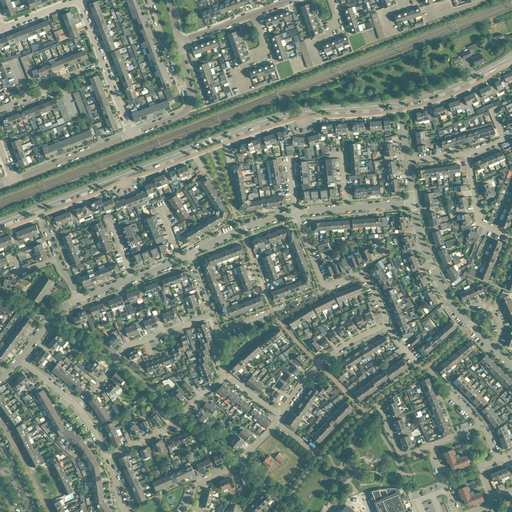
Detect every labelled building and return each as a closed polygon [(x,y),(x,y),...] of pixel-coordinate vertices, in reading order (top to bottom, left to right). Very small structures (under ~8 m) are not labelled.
[(37,6),(34,0),(29,0),(28,1),(31,8),(37,6)] [(239,7),(236,0),(234,0),(230,2),(233,9),(239,7)] [(391,6),(389,0),(387,0),(382,2),(384,8),(391,6)] [(90,4),(92,10),(100,7),(97,1),(90,4)] [(6,11),(13,8),(11,2),(3,5),(6,11)] [(233,9),(230,2),(225,4),(228,12),(233,9)] [(140,10),(137,4),(129,7),(131,13),(140,10)] [(228,12),(225,4),(219,6),(222,14),(228,12)] [(301,7),(303,13),(310,10),(308,4),(301,7)] [(222,14),(219,6),(213,8),(216,16),(222,14)] [(102,13),(100,7),(92,10),(94,16),(102,13)] [(18,13),(17,10),(14,12),(13,8),(6,11),(8,17),(18,13)] [(216,16),(213,8),(207,10),(210,18),(216,16)] [(344,10),(346,16),(354,14),(352,8),(344,10)] [(419,8),(413,10),(415,17),(421,16),(419,8)] [(142,16),(140,10),(131,13),(134,19),(137,18),(142,16)] [(210,18),(207,10),(202,12),(204,20),(210,18)] [(313,16),(310,10),(303,13),(305,19),(313,16)] [(415,17),(413,10),(407,12),(409,19),(415,17)] [(289,11),(283,13),(286,21),(292,19),(289,11)] [(62,15),(65,21),(73,18),(70,12),(62,15)] [(409,19),(407,12),(401,14),(403,21),(409,19)] [(104,19),(102,13),(94,16),(96,22),(104,19)] [(286,21),(283,13),(277,15),(279,23),(286,21)] [(145,14),(142,16),(137,18),(139,24),(147,20),(145,14)] [(356,20),(354,14),(346,16),(348,22),(356,20)] [(403,21),(401,14),(395,16),(397,23),(403,21)] [(279,23),(277,15),(271,17),(274,25),(279,23)] [(315,22),(313,16),(305,19),(307,25),(315,22)] [(274,25),(271,17),(265,19),(267,27),(274,25)] [(75,24),(73,18),(65,21),(67,27),(75,24)] [(107,25),(104,19),(96,22),(99,28),(107,25)] [(150,26),(147,20),(139,24),(141,29),(150,26)] [(358,26),(356,20),(348,22),(350,28),(358,26)] [(48,21),(42,23),(45,31),(51,29),(48,21)] [(317,28),(315,22),(307,25),(309,31),(317,28)] [(45,31),(42,23),(36,25),(39,33),(45,31)] [(77,30),(75,24),(67,27),(69,33),(77,30)] [(39,33),(36,25),(30,28),(33,35),(37,34),(38,38),(41,37),(39,33)] [(109,31),(107,25),(99,28),(101,34),(109,31)] [(152,32),(150,26),(141,29),(144,35),(152,32)] [(360,32),(358,26),(350,28),(352,34),(360,32)] [(33,35),(30,28),(24,30),(27,38),(33,35)] [(319,34),(317,28),(309,31),(311,37),(319,34)] [(27,38),(24,30),(18,32),(21,40),(27,38)] [(79,36),(77,30),(69,33),(72,39),(79,36)] [(111,37),(109,31),(101,34),(103,40),(111,37)] [(21,40),(18,32),(13,35),(16,42),(21,40)] [(154,38),(152,32),(144,35),(146,41),(151,39),(154,38)] [(228,34),(230,41),(235,39),(238,38),(235,32),(228,34)] [(16,42),(13,35),(7,37),(10,45),(11,47),(17,45),(16,42)] [(271,37),(273,44),(281,41),(279,35),(271,37)] [(346,36),(340,39),(343,46),(349,44),(346,36)] [(10,45),(7,37),(1,39),(4,47),(10,45)] [(113,43),(111,37),(103,40),(106,46),(113,43)] [(240,44),(238,38),(235,39),(230,41),(232,47),(237,45),(240,44)] [(153,45),(151,39),(146,41),(143,42),(145,48),(153,45)] [(218,46),(216,39),(209,41),(212,49),(218,46)] [(343,46),(340,39),(335,41),(337,48),(343,46)] [(212,49),(209,41),(204,43),(206,51),(212,49)] [(283,47),(281,41),(273,44),(275,50),(283,47)] [(337,48),(335,41),(329,43),(332,51),(337,48)] [(116,42),(113,43),(106,46),(108,52),(116,49),(116,48),(118,47),(116,42)] [(206,51),(204,43),(198,45),(200,53),(206,51)] [(332,51),(329,43),(323,45),(325,53),(332,51)] [(242,50),(240,44),(237,45),(232,47),(234,53),(239,51),(242,50)] [(155,51),(153,45),(145,48),(147,54),(155,51)] [(200,53),(198,45),(192,47),(194,55),(200,53)] [(285,53),(283,47),(275,50),(277,56),(285,53)] [(78,49),(79,53),(82,61),(88,58),(85,51),(82,52),(80,48),(78,49)] [(111,53),(113,58),(121,56),(118,50),(111,53)] [(244,56),(242,50),(239,51),(234,53),(236,59),(241,57),(244,56)] [(471,56),(469,50),(462,54),(464,59),(471,56)] [(158,57),(155,51),(147,54),(150,60),(158,57)] [(82,61),(79,53),(73,55),(76,63),(82,61)] [(287,59),(285,53),(277,56),(279,62),(287,59)] [(76,63),(73,55),(67,58),(70,65),(76,63)] [(485,62),(481,55),(476,57),(476,56),(471,58),(475,66),(485,62)] [(123,61),(121,56),(113,58),(116,64),(123,61)] [(246,62),(244,56),(241,57),(236,59),(239,64),(246,62)] [(65,67),(62,60),(58,61),(57,57),(55,58),(56,62),(59,70),(65,67)] [(160,63),(158,57),(150,60),(152,66),(155,65),(160,63)] [(70,65),(67,58),(62,60),(65,67),(70,65)] [(125,67),(123,61),(116,64),(118,70),(125,67)] [(53,72),(50,64),(49,62),(43,64),(44,67),(47,74),(53,72)] [(59,70),(56,62),(50,64),(53,72),(59,70)] [(163,62),(160,63),(155,65),(157,71),(165,68),(163,62)] [(273,63),(267,65),(270,73),(276,71),(273,63)] [(47,74),(44,67),(43,64),(37,66),(38,69),(41,76),(47,74)] [(198,66),(200,72),(208,70),(206,64),(198,66)] [(270,73),(267,65),(261,68),(264,75),(270,73)] [(128,73),(125,67),(118,70),(120,76),(128,73)] [(168,73),(165,68),(157,71),(159,77),(168,73)] [(264,75),(261,68),(255,70),(258,77),(264,75)] [(41,76),(38,69),(32,71),(33,73),(34,76),(35,78),(35,79),(41,76)] [(210,69),(208,70),(200,72),(202,78),(210,76),(212,75),(210,69)] [(258,77),(255,70),(249,72),(252,79),(258,77)] [(506,82),(507,82),(507,83),(509,83),(508,81),(511,79),(511,71),(503,76),(506,82)] [(130,79),(128,73),(120,76),(122,82),(130,79)] [(170,79),(168,73),(159,77),(162,82),(170,79)] [(90,78),(92,85),(100,82),(98,76),(90,78)] [(212,82),(210,76),(202,78),(205,84),(212,82)] [(132,85),(130,79),(122,82),(125,88),(132,85)] [(172,85),(170,79),(162,82),(164,88),(172,85)] [(495,84),(492,85),(496,94),(498,93),(499,94),(504,91),(504,90),(503,88),(499,79),(497,80),(497,81),(494,83),(495,84)] [(102,87),(100,82),(92,85),(94,90),(102,87)] [(214,88),(212,82),(205,84),(207,90),(214,88)] [(134,91),(132,85),(125,88),(127,94),(134,91)] [(496,94),(492,85),(490,86),(489,85),(486,87),(486,85),(483,87),(489,98),(494,95),(496,94)] [(104,93),(102,87),(94,90),(97,96),(104,93)] [(207,90),(209,96),(216,93),(219,93),(217,87),(214,88),(207,90)] [(489,98),(483,87),(478,89),(479,91),(477,93),(481,102),(489,98)] [(137,97),(134,91),(127,94),(129,100),(137,97)] [(107,99),(104,93),(97,96),(99,102),(107,99)] [(218,100),(216,93),(209,96),(211,102),(218,100)] [(481,102),(477,93),(474,94),(474,93),(471,94),(470,93),(468,94),(473,104),(477,101),(478,103),(481,102)] [(473,104),(468,94),(466,95),(466,96),(464,98),(465,101),(462,102),(466,109),(469,108),(468,106),(473,104)] [(58,106),(57,103),(56,100),(56,99),(50,101),(53,109),(54,113),(57,112),(60,111),(59,109),(58,106)] [(109,105),(107,99),(99,102),(101,108),(109,105)] [(171,108),(168,101),(168,100),(161,103),(164,111),(170,108),(170,109),(171,108)] [(466,109),(462,102),(460,103),(459,100),(456,101),(455,100),(453,101),(457,111),(462,109),(462,111),(466,109)] [(53,109),(50,101),(44,104),(47,111),(53,109)] [(457,111),(453,101),(450,102),(451,103),(448,104),(449,107),(447,108),(449,115),(452,114),(452,112),(457,111)] [(164,111),(161,103),(155,105),(159,113),(164,111)] [(47,111),(44,104),(38,106),(41,114),(47,111)] [(111,111),(109,105),(101,108),(103,114),(111,111)] [(159,113),(155,105),(149,107),(153,115),(159,113)] [(32,108),(35,116),(36,119),(42,116),(41,114),(38,106),(32,108)] [(441,116),(437,106),(435,107),(435,108),(432,109),(433,113),(431,113),(433,121),(436,120),(436,118),(441,116)] [(449,115),(447,108),(444,109),(443,106),(440,107),(440,106),(437,106),(441,116),(441,119),(446,117),(449,115)] [(153,115),(149,107),(144,109),(147,117),(153,115)] [(35,116),(32,108),(26,111),(29,118),(33,117),(34,121),(36,120),(36,119),(35,116)] [(147,117),(144,109),(138,112),(141,120),(147,117)] [(433,121),(431,113),(428,114),(427,111),(424,111),(424,110),(421,111),(424,121),(429,120),(429,121),(433,121)] [(29,118),(26,111),(20,113),(23,121),(29,118)] [(113,117),(111,111),(103,114),(106,120),(113,117)] [(424,121),(421,111),(419,111),(419,113),(416,113),(417,117),(414,117),(415,125),(419,124),(419,122),(424,121)] [(141,120),(138,112),(132,114),(135,122),(136,122),(135,122),(141,120)] [(23,121),(20,113),(14,115),(17,123),(23,121)] [(17,123),(14,115),(8,118),(12,125),(17,123)] [(116,123),(113,117),(106,120),(108,126),(116,123)] [(12,125),(8,118),(2,120),(6,128),(12,125)] [(384,125),(381,125),(381,121),(375,122),(376,131),(381,130),(382,133),(385,132),(384,125)] [(364,122),(358,123),(358,132),(364,131),(364,134),(367,134),(367,126),(364,126),(364,122)] [(376,131),(375,122),(370,122),(370,126),(367,126),(367,134),(371,133),(371,131),(376,131)] [(487,124),(490,135),(495,134),(492,122),(487,124)] [(118,129),(116,123),(108,126),(105,127),(106,130),(109,128),(110,132),(118,129)] [(358,132),(358,123),(352,123),(353,127),(349,127),(350,139),(350,137),(354,137),(353,132),(358,132)] [(341,133),(341,124),(335,124),(335,128),(332,128),(332,133),(333,136),(339,136),(339,133),(341,133)] [(346,124),(341,124),(341,133),(347,133),(347,135),(347,137),(349,137),(349,139),(350,139),(349,127),(347,128),(346,124)] [(487,124),(481,126),(485,137),(490,135),(487,124)] [(327,134),(326,125),(321,125),(321,129),(318,129),(318,134),(319,137),(322,136),(322,134),(327,134)] [(481,126),(476,127),(480,138),(485,137),(481,126)] [(476,127),(471,129),(474,140),(480,138),(476,127)] [(90,130),(84,132),(87,141),(93,138),(92,135),(95,134),(93,128),(90,129),(90,130)] [(414,136),(415,138),(425,137),(424,131),(426,131),(426,128),(418,129),(419,132),(415,132),(416,135),(414,136)] [(293,137),(291,131),(288,132),(287,129),(285,130),(285,129),(282,130),(282,131),(285,140),(286,142),(291,140),(291,141),(293,140),(293,137)] [(471,129),(466,130),(469,141),(474,140),(471,129)] [(461,132),(461,133),(464,143),(469,141),(466,130),(461,132)] [(282,131),(277,133),(278,137),(280,141),(285,140),(282,131)] [(87,141),(84,132),(78,135),(81,143),(87,141)] [(461,133),(459,134),(458,132),(455,132),(455,133),(459,144),(464,143),(461,133)] [(455,133),(450,135),(453,146),(459,144),(455,133)] [(278,137),(275,138),(274,134),(268,136),(271,144),(274,143),(275,146),(281,144),(280,141),(278,137)] [(321,143),(319,137),(318,134),(313,136),(316,144),(319,144),(320,147),(322,147),(321,143)] [(81,143),(78,135),(72,137),(76,145),(81,143)] [(450,135),(445,136),(446,140),(448,147),(453,146),(450,135)] [(271,144),(268,136),(263,137),(264,141),(261,142),(264,149),(265,151),(267,151),(266,148),(267,148),(272,147),(271,144)] [(316,144),(313,136),(308,137),(310,146),(316,144)] [(76,145),(72,137),(67,139),(70,147),(76,145)] [(426,142),(425,137),(415,138),(415,141),(416,140),(417,143),(420,143),(421,146),(426,145),(428,145),(428,142),(426,142)] [(70,147),(67,139),(61,141),(64,150),(70,147)] [(264,149),(261,142),(259,143),(257,139),(252,141),(255,150),(258,149),(259,151),(261,150),(264,149)] [(22,146),(19,140),(11,143),(14,149),(22,146)] [(388,140),(385,141),(382,141),(383,147),(384,147),(384,150),(393,149),(392,143),(389,144),(388,140)] [(64,150),(61,141),(55,144),(58,152),(64,150)] [(255,150),(252,141),(247,143),(248,147),(245,148),(247,152),(246,152),(247,155),(250,154),(250,151),(255,150)] [(58,152),(55,144),(49,146),(52,154),(58,152)] [(247,152),(245,148),(244,144),(238,146),(241,154),(242,154),(243,156),(245,156),(244,153),(246,153),(246,152),(247,152)] [(24,151),(22,146),(14,149),(16,154),(24,151)] [(52,154),(49,146),(43,148),(42,147),(40,148),(42,155),(45,154),(46,156),(52,154)] [(394,152),(393,149),(384,150),(385,154),(384,154),(385,159),(391,158),(390,156),(395,155),(395,152),(394,152)] [(26,157),(24,151),(16,154),(18,160),(26,157)] [(498,152),(496,153),(499,161),(505,158),(502,151),(498,152)] [(499,161),(496,153),(494,154),(490,156),(494,163),(499,161)] [(494,163),(490,156),(487,157),(484,158),(488,165),(494,163)] [(28,163),(26,157),(18,160),(21,166),(22,167),(25,166),(25,165),(28,163)] [(391,161),(391,158),(385,159),(383,160),(383,165),(386,165),(387,168),(396,167),(395,161),(391,161)] [(488,165),(484,158),(483,159),(480,161),(483,168),(488,165)] [(483,168),(480,161),(479,160),(477,161),(477,162),(474,163),(478,172),(484,170),(483,168)] [(187,166),(182,168),(185,176),(190,174),(194,172),(191,168),(188,169),(187,166)] [(396,170),(396,167),(387,168),(387,172),(386,172),(387,177),(394,176),(393,174),(398,173),(397,170),(396,170)] [(185,176),(182,168),(177,170),(178,172),(175,173),(177,179),(178,180),(181,179),(180,178),(185,176)] [(175,173),(174,171),(169,173),(170,175),(167,176),(170,183),(173,182),(175,183),(177,182),(178,180),(177,179),(175,173)] [(170,183),(167,176),(165,177),(164,175),(159,177),(162,185),(167,183),(167,184),(170,183)] [(394,179),(394,176),(387,177),(388,182),(389,182),(389,186),(398,185),(398,179),(394,179)] [(162,185),(159,177),(153,179),(155,182),(157,187),(162,185)] [(202,186),(210,181),(209,179),(207,180),(205,177),(199,181),(202,186)] [(482,192),(492,188),(493,187),(495,186),(493,181),(491,182),(489,178),(484,180),(485,181),(479,183),(481,186),(480,186),(482,189),(481,189),(482,192)] [(211,183),(210,181),(202,186),(205,191),(212,187),(210,184),(211,183)] [(155,182),(150,184),(153,193),(158,190),(157,187),(155,182)] [(153,193),(150,184),(145,186),(146,189),(148,195),(148,194),(153,193)] [(456,192),(456,195),(462,194),(462,191),(465,191),(464,188),(465,188),(465,185),(456,186),(457,192),(456,192)] [(328,198),(327,194),(327,186),(324,187),(324,190),(321,190),(320,187),(319,187),(319,197),(321,197),(321,200),(321,197),(323,197),(324,200),(324,199),(328,198)] [(336,188),(336,186),(327,187),(327,186),(327,194),(329,193),(329,196),(332,196),(332,198),(336,198),(336,193),(337,193),(337,188),(336,188)] [(208,196),(216,191),(215,189),(214,190),(212,187),(205,191),(208,196)] [(319,197),(319,187),(317,187),(317,190),(314,191),(314,188),(311,188),(311,195),(312,200),(316,199),(316,200),(316,198),(318,197),(318,200),(318,197),(319,197)] [(311,188),(302,189),(302,191),(301,192),(301,196),(303,196),(303,200),(308,200),(308,198),(310,198),(310,195),(311,195),(311,188)] [(494,192),(492,188),(482,192),(483,194),(485,197),(485,196),(486,199),(496,195),(494,192)] [(148,195),(146,189),(141,191),(141,192),(144,200),(145,201),(145,202),(151,200),(148,194),(148,195)] [(218,193),(216,191),(208,196),(211,201),(218,197),(216,194),(218,193)] [(141,192),(136,194),(137,195),(140,203),(140,204),(141,206),(146,204),(145,201),(144,200),(141,192)] [(424,194),(425,201),(433,200),(432,193),(424,194)] [(246,199),(246,194),(238,196),(240,207),(240,208),(240,207),(245,211),(250,210),(249,203),(248,203),(248,202),(245,201),(245,199),(246,199)] [(463,197),(462,194),(456,195),(457,198),(458,198),(458,201),(455,201),(455,204),(458,203),(468,202),(467,199),(466,199),(466,197),(463,197)] [(137,195),(132,197),(133,202),(131,202),(133,207),(140,204),(140,203),(137,195)] [(172,205),(181,199),(180,197),(178,198),(177,195),(169,200),(172,205)] [(221,202),(219,199),(221,198),(219,196),(218,197),(211,201),(214,206),(221,202)] [(132,197),(125,200),(124,200),(128,209),(129,211),(134,209),(133,207),(131,202),(133,202),(132,197)] [(104,208),(102,203),(101,199),(96,202),(99,210),(100,212),(105,210),(104,208)] [(115,207),(113,202),(114,202),(112,199),(107,201),(110,209),(115,207)] [(128,209),(124,200),(125,200),(124,199),(119,201),(122,208),(122,211),(128,209)] [(175,210),(183,205),(181,202),(183,201),(181,199),(172,205),(174,207),(173,208),(175,210)] [(434,206),(434,203),(437,202),(437,199),(433,200),(425,201),(426,207),(429,207),(430,210),(439,208),(438,205),(434,206)] [(119,201),(119,200),(114,202),(113,202),(115,207),(117,212),(118,214),(123,212),(122,211),(122,208),(119,201)] [(107,201),(102,203),(104,208),(105,210),(105,211),(110,209),(107,201)] [(99,210),(96,202),(91,204),(92,206),(89,207),(92,214),(95,213),(94,212),(99,210)] [(227,212),(221,202),(214,206),(217,210),(218,210),(218,211),(218,215),(221,221),(226,218),(227,212),(227,213),(227,212)] [(468,202),(458,203),(459,209),(456,209),(456,212),(459,212),(465,211),(464,208),(467,208),(467,205),(468,205),(468,202)] [(178,215),(188,210),(186,207),(185,208),(183,205),(175,210),(177,213),(178,215)] [(92,214),(89,207),(86,208),(85,206),(80,208),(84,218),(89,216),(89,215),(92,214)] [(84,218),(80,208),(75,210),(76,212),(74,213),(76,220),(79,219),(79,220),(84,218)] [(440,214),(436,215),(435,212),(439,211),(439,208),(430,210),(430,213),(427,214),(429,220),(441,218),(440,214)] [(189,212),(188,210),(178,215),(182,221),(189,216),(187,213),(189,212)] [(465,214),(465,211),(459,212),(459,215),(460,215),(461,220),(470,219),(470,216),(469,216),(468,213),(465,214)] [(76,220),(74,213),(71,214),(70,212),(65,214),(68,222),(73,220),(73,221),(76,220)] [(68,222),(65,214),(59,216),(63,224),(68,222)] [(146,225),(157,221),(157,220),(155,221),(154,219),(156,218),(155,215),(146,219),(147,222),(145,222),(145,223),(143,224),(144,226),(146,225)] [(221,221),(218,215),(216,216),(215,215),(211,217),(216,225),(221,221)] [(510,224),(511,219),(511,217),(505,215),(503,221),(510,224)] [(63,224),(59,216),(54,218),(58,226),(63,224)] [(216,225),(211,217),(211,218),(206,221),(212,229),(214,228),(213,226),(216,225)] [(397,222),(395,222),(392,223),(392,225),(407,222),(406,219),(404,220),(403,217),(396,218),(397,222)] [(438,225),(437,222),(441,221),(441,218),(429,220),(430,227),(438,225)] [(471,221),(470,219),(461,220),(462,226),(461,226),(461,229),(467,228),(470,228),(470,224),(470,222),(471,221)] [(158,223),(157,221),(146,225),(148,230),(159,226),(159,225),(157,226),(156,223),(158,223)] [(212,229),(206,221),(201,224),(205,231),(209,229),(210,230),(212,229)] [(508,229),(510,224),(503,221),(500,226),(508,229)] [(93,225),(95,231),(104,228),(103,225),(102,226),(100,222),(93,225)] [(407,225),(407,222),(392,225),(393,228),(396,227),(396,226),(397,226),(398,230),(399,233),(405,232),(405,229),(406,229),(405,225),(407,225)] [(205,231),(201,224),(196,227),(201,236),(204,234),(203,233),(205,231)] [(36,225),(31,227),(34,235),(39,233),(36,225)] [(123,234),(134,229),(133,227),(131,228),(130,225),(121,228),(122,231),(124,230),(125,233),(123,233),(123,234)] [(160,228),(159,226),(148,230),(150,229),(151,232),(149,233),(150,235),(159,231),(158,229),(160,228)] [(34,235),(31,227),(26,229),(29,237),(34,235)] [(201,236),(196,227),(191,230),(195,237),(199,235),(199,237),(201,236)] [(105,230),(104,228),(95,231),(97,237),(105,234),(103,230),(105,230)] [(476,233),(473,231),(473,232),(470,230),(470,232),(468,231),(467,228),(461,229),(462,232),(460,232),(460,234),(466,237),(471,240),(476,233)] [(29,237),(26,229),(21,231),(24,239),(29,237)] [(134,229),(123,234),(124,236),(125,235),(126,238),(125,238),(125,239),(136,234),(135,232),(133,233),(132,230),(134,229)] [(280,231),(279,230),(283,239),(285,238),(287,243),(289,242),(290,247),(297,245),(300,244),(300,243),(299,244),(297,239),(296,239),(293,231),(287,233),(291,241),(289,242),(285,229),(281,230),(280,231)] [(195,237),(191,230),(186,234),(191,242),(193,240),(192,239),(195,237)] [(279,230),(277,231),(277,232),(274,233),(277,240),(282,238),(282,239),(283,239),(279,230)] [(432,233),(434,239),(442,237),(440,230),(432,233)] [(24,239),(21,231),(16,233),(17,235),(14,236),(16,243),(17,243),(19,242),(20,244),(25,242),(24,239)] [(160,234),(159,231),(150,235),(152,240),(163,236),(162,233),(160,234)] [(274,233),(270,234),(270,233),(268,234),(271,243),(277,240),(274,233)] [(409,239),(408,236),(407,236),(406,233),(400,235),(395,237),(398,245),(411,241),(411,238),(409,239)] [(478,234),(476,233),(471,240),(475,243),(475,244),(474,245),(472,252),(475,253),(477,247),(478,246),(481,240),(478,239),(480,236),(477,235),(478,234)] [(62,241),(63,244),(72,240),(69,234),(62,237),(63,241),(62,241)] [(106,237),(105,234),(97,237),(100,242),(109,239),(108,237),(106,237)] [(128,243),(138,239),(137,237),(135,238),(134,235),(136,234),(125,239),(126,241),(127,240),(128,243)] [(191,242),(186,234),(181,237),(185,244),(188,242),(189,243),(191,242)] [(268,234),(265,235),(266,236),(262,237),(265,245),(271,243),(268,234)] [(16,243),(14,236),(11,237),(10,235),(5,237),(8,245),(9,248),(14,246),(18,245),(17,243),(16,243)] [(165,241),(164,238),(162,239),(161,236),(163,236),(152,240),(153,242),(154,242),(155,244),(164,241),(165,241)] [(8,245),(5,237),(0,238),(0,239),(3,247),(8,245)] [(262,237),(259,238),(256,239),(260,247),(265,245),(262,237)] [(444,243),(442,237),(434,239),(436,246),(444,243)] [(109,241),(109,239),(100,242),(102,248),(109,245),(108,242),(109,241)] [(129,249),(140,244),(138,239),(128,243),(129,246),(128,246),(129,249)] [(256,239),(254,239),(254,240),(251,242),(253,246),(252,246),(253,249),(260,247),(256,239)] [(495,239),(493,245),(501,248),(503,242),(495,239)] [(74,246),(72,240),(63,244),(64,246),(65,245),(67,249),(74,246)] [(166,243),(165,243),(164,241),(155,244),(152,246),(153,248),(150,249),(149,247),(148,247),(151,256),(153,255),(153,256),(155,255),(156,257),(160,255),(158,251),(159,250),(160,253),(163,252),(163,254),(167,252),(166,248),(167,247),(166,243)] [(411,248),(410,245),(412,244),(411,241),(398,245),(399,247),(401,247),(403,253),(411,251),(410,248),(411,248)] [(33,247),(35,252),(44,249),(42,243),(33,247)] [(132,253),(140,250),(139,247),(141,247),(140,244),(129,249),(130,248),(131,251),(130,251),(131,254),(132,254),(132,253)] [(300,247),(299,244),(300,244),(297,245),(290,247),(291,247),(293,253),(302,249),(301,247),(300,247)] [(110,248),(109,245),(102,248),(104,254),(113,250),(112,248),(110,248)] [(238,246),(236,246),(239,255),(246,252),(244,249),(243,249),(242,245),(238,246)] [(498,254),(501,248),(493,245),(491,251),(498,254)] [(76,251),(74,246),(67,249),(68,252),(66,253),(67,255),(76,251)] [(236,246),(235,247),(233,247),(234,248),(230,249),(233,257),(239,255),(236,246)] [(370,253),(372,252),(370,246),(367,247),(368,249),(362,251),(365,257),(364,257),(365,260),(371,257),(370,253)] [(151,256),(148,247),(146,248),(147,250),(144,251),(143,249),(140,250),(132,253),(132,254),(133,256),(132,256),(133,260),(135,260),(137,264),(141,262),(140,261),(142,260),(141,257),(143,257),(144,261),(148,260),(148,258),(150,257),(150,256),(151,256)] [(365,257),(362,251),(361,248),(357,250),(357,253),(353,254),(354,257),(357,265),(363,263),(362,259),(364,257),(365,257)] [(438,252),(441,258),(448,254),(446,248),(438,252)] [(46,254),(44,249),(35,252),(37,257),(46,254)] [(230,249),(227,251),(227,250),(224,251),(224,252),(227,259),(233,257),(230,249)] [(302,252),(303,252),(302,249),(293,253),(296,258),(303,255),(302,252)] [(78,257),(76,251),(67,255),(68,257),(70,257),(71,260),(78,257)] [(224,252),(224,251),(222,252),(219,254),(222,261),(227,259),(224,252)] [(496,259),(498,254),(491,251),(488,256),(496,259)] [(412,253),(402,256),(404,259),(407,258),(408,261),(407,262),(407,264),(418,260),(417,257),(415,258),(414,255),(413,255),(412,253)] [(452,259),(454,259),(451,253),(448,254),(441,258),(444,264),(451,261),(453,260),(452,259)] [(46,254),(37,257),(35,258),(37,263),(48,259),(46,254)] [(219,254),(216,255),(215,254),(213,255),(213,256),(216,264),(216,263),(222,261),(219,254)] [(264,261),(263,262),(264,264),(265,263),(272,261),(270,255),(262,258),(264,261)] [(305,259),(303,255),(296,258),(298,264),(306,261),(305,258),(305,259)] [(206,279),(207,279),(216,275),(214,271),(216,270),(214,265),(216,264),(213,256),(211,257),(208,258),(213,271),(212,271),(209,263),(203,265),(206,273),(205,273),(207,279),(206,279)] [(494,265),(496,259),(488,256),(486,262),(494,265)] [(80,263),(78,257),(71,260),(72,263),(71,264),(72,266),(80,263)] [(357,265),(354,257),(348,259),(347,257),(344,258),(347,264),(350,263),(351,268),(357,265)] [(344,265),(347,264),(344,258),(341,259),(342,262),(337,264),(340,272),(346,270),(344,265)] [(419,263),(418,260),(407,264),(408,266),(410,270),(412,270),(413,272),(419,269),(418,267),(418,266),(417,263),(419,263)] [(272,261),(265,263),(264,264),(265,266),(267,269),(274,266),(272,261)] [(306,263),(307,263),(306,261),(298,264),(300,269),(299,270),(308,266),(306,263)] [(340,272),(337,264),(336,262),(330,264),(331,266),(334,274),(340,272)] [(492,270),(494,265),(486,262),(484,267),(492,270)] [(334,274),(331,266),(330,264),(330,263),(324,265),(329,276),(334,274)] [(382,269),(378,263),(374,266),(375,267),(370,270),(372,273),(373,275),(380,270),(382,269)] [(116,264),(111,266),(114,275),(116,274),(116,273),(119,271),(116,264)] [(238,273),(245,271),(246,270),(245,268),(243,265),(236,268),(238,273)] [(446,270),(450,275),(457,272),(453,265),(446,270)] [(114,275),(111,266),(105,268),(108,276),(111,274),(112,276),(114,275)] [(274,266),(267,269),(268,273),(267,273),(268,275),(269,275),(276,272),(274,266)] [(308,266),(299,270),(301,275),(299,275),(301,280),(299,281),(299,282),(302,290),(302,289),(304,288),(304,289),(307,287),(302,275),(303,274),(306,282),(312,280),(308,272),(310,272),(308,267),(308,266)] [(490,276),(492,270),(484,267),(482,273),(490,276)] [(108,276),(105,268),(99,270),(103,279),(105,278),(105,277),(108,276)] [(377,280),(383,275),(386,273),(382,269),(380,270),(373,275),(374,277),(375,277),(377,280)] [(103,279),(99,270),(94,273),(97,280),(100,279),(101,280),(103,279)] [(246,273),(247,273),(246,270),(245,271),(238,273),(240,279),(248,276),(246,273)] [(180,271),(178,272),(182,281),(187,279),(185,272),(181,273),(180,271)] [(426,278),(425,275),(423,276),(422,273),(421,274),(419,271),(414,274),(415,277),(413,278),(414,281),(413,282),(414,284),(416,283),(426,278)] [(182,281),(178,272),(176,273),(177,275),(173,276),(176,283),(182,281)] [(276,272),(269,275),(268,275),(269,277),(270,277),(271,281),(279,278),(276,272)] [(465,278),(464,275),(460,277),(457,272),(450,275),(453,281),(456,279),(458,283),(461,281),(464,279),(465,278)] [(97,280),(94,273),(88,275),(92,284),(94,283),(93,281),(97,280)] [(386,273),(383,275),(377,280),(379,283),(380,285),(389,278),(386,273)] [(487,282),(490,276),(482,273),(480,279),(487,282)] [(39,303),(48,291),(49,292),(55,283),(44,275),(35,288),(36,289),(30,297),(39,303)] [(92,284),(88,275),(83,277),(86,286),(88,285),(88,283),(91,282),(92,284)] [(216,275),(207,279),(209,282),(208,282),(209,285),(217,281),(215,276),(216,276),(216,275)] [(176,283),(173,276),(170,277),(169,276),(167,277),(171,285),(176,283)] [(249,280),(248,276),(240,279),(242,285),(251,282),(250,280),(249,280)] [(8,280),(5,279),(3,287),(10,288),(10,289),(11,285),(15,286),(16,279),(9,277),(8,280)] [(86,286),(83,277),(77,279),(80,286),(83,285),(84,287),(86,286)] [(171,285),(167,277),(165,277),(165,279),(162,280),(165,288),(171,285)] [(389,282),(391,281),(389,278),(380,285),(381,287),(382,287),(384,290),(390,285),(389,282)] [(428,281),(426,278),(416,283),(414,284),(415,287),(417,286),(417,285),(418,284),(420,288),(421,287),(422,290),(427,287),(426,285),(427,284),(426,282),(428,281)] [(56,286),(62,291),(66,285),(60,281),(56,286)] [(217,281),(209,285),(210,287),(212,290),(219,287),(217,281)] [(157,282),(151,285),(155,295),(155,294),(157,293),(157,291),(160,290),(157,282)] [(251,284),(251,282),(242,285),(245,290),(252,288),(251,284)] [(293,284),(292,282),(287,284),(287,286),(291,294),(293,294),(293,293),(296,291),(293,284)] [(299,282),(293,284),(296,291),(299,290),(300,291),(302,290),(299,282)] [(480,284),(476,286),(476,285),(470,287),(470,288),(474,296),(483,292),(485,292),(487,288),(481,286),(480,284)] [(155,295),(151,285),(145,287),(147,295),(151,293),(152,296),(155,295)] [(360,285),(355,287),(358,295),(364,293),(360,285)] [(287,286),(282,288),(285,296),(288,295),(291,294),(287,286)] [(219,287),(212,290),(213,293),(212,294),(213,296),(221,293),(219,287)] [(358,295),(355,287),(350,289),(353,297),(358,295)] [(282,288),(276,290),(279,299),(282,298),(281,297),(285,296),(282,288)] [(470,288),(465,291),(468,298),(474,296),(470,288)] [(139,289),(133,292),(135,299),(136,299),(142,297),(139,289)] [(353,297),(350,289),(345,291),(348,299),(353,297)] [(387,298),(395,295),(397,294),(399,293),(398,291),(397,290),(395,289),(393,289),(392,289),(385,292),(387,295),(386,296),(387,298)] [(424,295),(426,297),(422,300),(424,303),(426,302),(436,295),(434,293),(432,294),(431,291),(430,292),(428,289),(423,292),(424,295)] [(276,290),(269,293),(271,296),(272,296),(273,300),(277,299),(277,300),(279,299),(276,290)] [(348,299),(345,291),(340,293),(343,301),(348,299)] [(468,298),(465,291),(459,293),(463,301),(468,298)] [(135,299),(133,292),(126,294),(129,302),(133,300),(134,303),(137,302),(136,299),(135,299)] [(185,298),(187,303),(196,300),(194,294),(189,296),(188,292),(182,294),(183,298),(185,298)] [(221,293),(213,296),(214,298),(215,298),(216,301),(215,301),(215,302),(216,301),(216,302),(224,298),(223,298),(221,293)] [(343,301),(340,293),(335,295),(338,303),(343,301)] [(511,305),(511,302),(510,299),(508,295),(507,296),(500,293),(499,298),(501,298),(505,308),(511,305)] [(397,294),(395,295),(387,298),(388,300),(390,303),(397,300),(399,299),(397,294)] [(437,298),(436,295),(426,302),(429,307),(431,305),(433,308),(438,305),(436,302),(437,302),(435,299),(437,298)] [(121,296),(114,299),(117,306),(118,306),(119,309),(125,307),(124,306),(123,304),(124,304),(121,296)] [(262,296),(255,298),(258,307),(261,306),(260,305),(264,304),(262,299),(263,299),(262,296)] [(333,296),(328,298),(332,306),(337,304),(333,296)] [(236,315),(232,306),(230,307),(228,302),(226,303),(224,298),(216,302),(218,307),(219,306),(222,314),(227,312),(224,304),(225,304),(230,316),(233,315),(235,314),(236,315)] [(255,298),(249,301),(252,308),(256,307),(256,308),(258,307),(255,298)] [(332,306),(328,298),(323,301),(327,309),(332,306)] [(117,306),(114,299),(108,301),(111,309),(117,306)] [(198,305),(196,300),(187,303),(189,309),(187,309),(189,313),(197,310),(195,306),(198,305)] [(398,303),(397,300),(390,303),(391,306),(390,307),(391,309),(399,306),(403,305),(401,301),(398,303)] [(249,301),(244,303),(247,311),(249,310),(249,309),(252,308),(249,301)] [(327,309),(323,301),(318,303),(322,311),(327,309)] [(103,303),(96,306),(100,317),(104,316),(102,312),(105,311),(103,303)] [(244,303),(238,305),(241,312),(244,311),(245,312),(247,311),(244,303)] [(322,311),(318,303),(313,306),(317,314),(322,311)] [(238,305),(233,307),(232,306),(236,315),(238,314),(241,312),(238,305)] [(100,317),(96,306),(90,308),(93,316),(96,314),(98,318),(100,317)] [(401,312),(399,306),(391,309),(392,311),(393,311),(394,314),(401,312)] [(441,306),(434,313),(436,315),(439,312),(443,308),(441,306)] [(175,315),(179,313),(176,307),(172,309),(173,310),(168,312),(171,321),(177,319),(175,315)] [(316,314),(311,307),(306,309),(311,317),(316,314)] [(370,311),(364,313),(366,318),(368,323),(374,320),(372,316),(376,314),(373,307),(369,309),(370,311)] [(311,317),(306,309),(302,312),(306,320),(311,317)] [(78,313),(79,316),(81,320),(82,323),(85,322),(84,319),(87,318),(84,310),(78,313)] [(363,320),(366,318),(364,313),(363,311),(359,313),(360,315),(354,318),(357,323),(359,327),(365,324),(363,320)] [(171,321),(168,312),(162,314),(162,313),(158,314),(160,320),(164,319),(166,324),(171,321)] [(306,320),(302,312),(297,315),(302,323),(306,320)] [(396,320),(397,322),(404,319),(409,317),(408,314),(403,316),(402,313),(395,316),(396,319),(396,320)] [(156,322),(160,320),(158,314),(154,316),(154,317),(149,319),(153,329),(158,326),(156,322)] [(302,323),(297,315),(292,318),(297,326),(302,323)] [(353,324),(357,323),(354,318),(354,315),(349,318),(351,320),(345,323),(347,327),(350,332),(356,328),(353,324)] [(27,316),(24,321),(30,325),(33,321),(27,316)] [(81,320),(79,316),(73,318),(72,316),(69,318),(71,323),(74,322),(76,326),(82,323),(81,320)] [(153,329),(149,319),(144,321),(142,318),(138,319),(139,321),(141,327),(145,326),(147,331),(153,329)] [(297,326),(292,318),(288,321),(292,329),(297,326)] [(407,324),(404,319),(397,322),(397,324),(398,324),(399,327),(407,324)] [(450,322),(446,326),(451,332),(456,328),(453,325),(455,323),(451,319),(449,321),(450,322)] [(344,329),(347,327),(345,323),(344,320),(340,322),(341,325),(336,328),(339,333),(341,337),(347,333),(344,329)] [(26,329),(30,325),(24,321),(20,325),(26,329)] [(138,329),(141,327),(139,321),(135,323),(136,324),(130,326),(134,336),(139,334),(138,329)] [(197,326),(199,332),(208,329),(206,323),(197,326)] [(410,323),(407,324),(399,327),(401,330),(400,331),(401,333),(409,330),(408,328),(411,326),(410,323)] [(24,335),(27,330),(26,329),(20,325),(17,329),(24,335)] [(120,328),(123,335),(126,333),(128,338),(134,336),(130,326),(125,328),(124,327),(120,328)] [(330,338),(327,334),(326,332),(322,326),(318,329),(322,333),(320,335),(322,338),(319,340),(321,343),(325,348),(330,344),(327,340),(330,338)] [(336,335),(339,333),(336,328),(335,326),(331,328),(332,330),(327,334),(330,338),(333,342),(338,338),(336,335)] [(448,334),(451,332),(446,326),(441,330),(447,336),(449,335),(448,334)] [(274,331),(280,338),(284,335),(279,327),(278,327),(279,328),(274,331)] [(21,339),(24,335),(17,329),(14,334),(21,339)] [(210,334),(208,329),(199,332),(201,338),(210,334)] [(411,335),(409,330),(401,333),(402,335),(404,338),(411,335)] [(447,336),(441,330),(437,334),(442,340),(445,338),(447,336)] [(274,331),(270,334),(276,341),(280,338),(274,331)] [(439,342),(442,340),(437,334),(434,331),(430,335),(432,338),(438,344),(440,343),(439,342)] [(108,336),(117,344),(121,340),(112,332),(108,336)] [(17,343),(21,339),(14,334),(10,338),(17,343)] [(57,335),(52,340),(59,345),(63,339),(66,340),(67,337),(62,334),(60,337),(57,335)] [(212,340),(210,334),(201,338),(204,343),(208,342),(212,340)] [(270,334),(266,338),(272,345),(276,341),(270,334)] [(186,335),(184,335),(180,337),(182,342),(184,347),(190,345),(186,335)] [(114,349),(117,344),(108,336),(106,339),(106,341),(107,342),(107,343),(114,349)] [(318,345),(321,343),(319,340),(316,336),(310,341),(312,343),(308,347),(311,351),(313,350),(316,353),(321,349),(318,345)] [(385,336),(380,339),(384,346),(389,343),(385,336)] [(412,346),(418,340),(415,337),(409,342),(412,346)] [(14,348),(17,343),(10,338),(7,342),(5,341),(7,342),(14,348)] [(266,338),(262,341),(267,348),(272,345),(266,338)] [(436,346),(438,344),(432,338),(428,342),(433,348),(436,345),(436,346)] [(384,346),(380,339),(376,342),(380,349),(384,346)] [(55,350),(59,345),(52,340),(48,345),(55,350)] [(262,341),(258,344),(257,344),(263,350),(262,350),(263,351),(267,348),(262,341)] [(468,342),(466,344),(472,351),(473,353),(474,353),(477,357),(479,360),(481,357),(480,356),(474,349),(476,347),(471,341),(469,342),(468,342)] [(14,348),(7,342),(6,344),(4,347),(10,351),(13,347),(14,348)] [(182,342),(181,342),(176,344),(177,347),(180,353),(185,350),(184,347),(182,342)] [(211,347),(208,342),(204,343),(199,345),(201,350),(201,351),(207,348),(207,349),(211,347)] [(380,349),(376,342),(371,345),(375,352),(380,349)] [(430,350),(433,348),(428,342),(423,346),(429,352),(431,351),(430,350)] [(257,344),(258,344),(257,343),(253,347),(259,354),(262,350),(263,350),(257,344)] [(375,352),(371,345),(370,344),(366,347),(370,354),(375,352)] [(472,351),(466,344),(463,346),(464,346),(462,348),(467,354),(472,351)] [(427,354),(429,352),(423,346),(417,351),(421,355),(422,354),(424,356),(427,353),(427,354)] [(7,356),(10,351),(4,347),(0,351),(7,356)] [(177,347),(176,348),(172,349),(173,353),(175,358),(181,356),(180,353),(177,347)] [(253,347),(249,351),(255,357),(259,354),(253,347)] [(370,354),(366,347),(361,350),(366,357),(370,354)] [(210,354),(207,349),(207,348),(201,351),(201,350),(198,352),(200,357),(201,357),(207,355),(210,354)] [(467,354),(462,348),(461,349),(460,348),(457,350),(463,357),(465,359),(469,356),(467,354)] [(43,349),(39,354),(45,359),(50,354),(43,349)] [(140,355),(139,354),(141,353),(140,350),(137,351),(136,349),(128,354),(131,360),(140,355)] [(366,357),(361,350),(356,353),(361,360),(366,357)] [(463,357),(457,350),(455,352),(456,353),(454,355),(459,361),(463,357)] [(249,351),(245,354),(251,361),(255,357),(249,351)] [(173,353),(172,354),(168,355),(171,364),(177,362),(175,358),(173,353)] [(361,360),(356,353),(352,356),(356,363),(361,360)] [(47,361),(45,359),(39,354),(35,360),(38,362),(36,364),(41,368),(43,365),(44,366),(47,361)] [(245,354),(241,358),(246,364),(247,365),(251,361),(245,354)] [(90,363),(92,364),(99,370),(103,366),(98,362),(101,359),(96,355),(93,359),(90,363)] [(171,364),(168,355),(162,357),(166,366),(171,364)] [(209,361),(207,355),(201,357),(200,357),(198,358),(200,364),(207,361),(207,362),(209,361)] [(290,361),(293,364),(295,366),(298,364),(301,367),(306,362),(299,355),(294,360),(293,358),(290,361)] [(459,361),(454,355),(452,356),(452,355),(449,357),(455,364),(459,361)] [(484,365),(490,359),(486,355),(478,363),(482,367),(484,365)] [(356,363),(352,356),(347,359),(352,366),(356,363)] [(166,366),(162,357),(156,360),(160,368),(166,366)] [(241,358),(240,357),(236,361),(242,367),(246,364),(241,358)] [(455,364),(449,357),(447,359),(447,360),(446,361),(451,368),(455,364)] [(352,366),(347,359),(343,362),(344,364),(348,371),(349,370),(348,369),(352,366)] [(403,359),(398,362),(404,370),(408,367),(403,359)] [(486,370),(493,363),(490,359),(484,365),(486,368),(485,369),(486,370)] [(160,368),(156,360),(151,362),(154,371),(160,368)] [(209,367),(207,362),(207,361),(200,364),(198,365),(200,370),(209,367)] [(236,361),(232,365),(238,371),(242,367),(236,361)] [(451,368),(446,361),(444,363),(443,362),(441,364),(447,371),(451,368)] [(76,365),(84,371),(86,368),(81,364),(78,362),(76,365)] [(154,371),(151,362),(145,364),(148,373),(154,371)] [(404,370),(398,362),(394,365),(399,373),(404,370)] [(491,373),(497,366),(493,363),(486,370),(488,371),(489,370),(491,373)] [(56,375),(62,368),(57,364),(51,371),(54,374),(55,373),(57,374),(56,375)] [(99,370),(92,364),(89,369),(96,374),(97,373),(98,374),(100,372),(99,371),(99,370)] [(295,366),(293,364),(290,367),(289,365),(284,371),(286,372),(290,375),(293,373),(296,376),(301,371),(295,366)] [(348,371),(344,364),(340,367),(342,370),(346,377),(346,376),(344,373),(348,371)] [(447,371),(441,364),(438,366),(439,367),(437,368),(442,375),(445,373),(446,375),(449,373),(447,371)] [(232,365),(228,368),(234,375),(238,371),(232,365)] [(399,373),(394,365),(389,369),(395,376),(399,373)] [(494,378),(501,370),(497,366),(491,373),(494,375),(493,377),(494,378)] [(211,373),(209,367),(200,370),(202,376),(211,373)] [(61,379),(67,371),(62,368),(56,375),(57,375),(58,376),(58,377),(61,379)] [(389,369),(385,371),(385,372),(389,377),(390,380),(395,376),(389,369)] [(346,377),(342,370),(337,373),(341,380),(346,377)] [(499,380),(505,374),(501,370),(494,378),(495,379),(496,378),(499,380)] [(65,383),(72,375),(67,371),(61,379),(64,381),(66,382),(65,383)] [(385,372),(385,371),(380,374),(384,380),(389,377),(385,372)] [(134,382),(135,381),(124,373),(122,376),(117,372),(112,378),(121,384),(124,380),(127,383),(130,379),(134,382)] [(294,378),(290,375),(286,372),(282,377),(280,376),(278,379),(280,380),(284,383),(286,381),(290,384),(294,378)] [(213,378),(211,373),(202,376),(205,382),(213,378)] [(457,386),(464,379),(462,376),(464,374),(462,373),(460,375),(453,382),(457,386)] [(24,374),(19,378),(24,384),(29,380),(30,382),(33,379),(29,374),(26,376),(24,374)] [(384,380),(380,374),(376,377),(380,384),(384,380)] [(501,385),(509,378),(505,374),(499,380),(502,383),(501,384),(501,385)] [(70,386),(76,379),(72,375),(65,383),(66,383),(66,382),(68,383),(67,384),(70,386)] [(251,385),(257,378),(252,375),(247,382),(251,385)] [(185,377),(183,379),(187,383),(182,388),(188,394),(193,390),(188,384),(190,381),(185,377)] [(380,384),(376,377),(371,380),(372,381),(376,387),(380,384)] [(24,384),(19,378),(14,383),(15,385),(13,387),(18,392),(20,390),(22,390),(26,386),(24,384)] [(169,378),(163,381),(164,385),(168,383),(172,387),(175,384),(169,378)] [(255,389),(261,382),(257,378),(251,385),(255,389)] [(419,388),(423,386),(431,383),(429,378),(421,381),(422,384),(418,385),(419,388)] [(511,382),(511,380),(509,378),(501,385),(503,386),(504,385),(507,388),(511,382)] [(75,390),(81,383),(76,379),(70,386),(73,389),(74,388),(75,389),(75,390)] [(461,390),(468,382),(464,379),(457,386),(461,390)] [(288,386),(284,383),(280,380),(276,386),(274,384),(272,388),(274,389),(278,392),(280,389),(284,392),(288,386)] [(119,394),(123,390),(113,381),(111,384),(110,383),(108,386),(107,385),(105,388),(106,388),(105,389),(107,391),(106,392),(114,403),(115,403),(114,401),(116,398),(113,396),(116,392),(119,394)] [(377,389),(376,387),(372,381),(367,384),(373,392),(377,389)] [(265,385),(261,382),(255,389),(259,392),(265,385)] [(465,393),(472,386),(468,382),(461,390),(465,393)] [(86,386),(81,383),(75,390),(76,390),(77,391),(76,391),(80,394),(86,386)] [(323,388),(326,390),(329,392),(332,388),(326,383),(323,388)] [(433,388),(431,383),(423,386),(424,389),(420,390),(421,393),(433,388)] [(221,396),(227,388),(222,384),(217,392),(221,396)] [(373,392),(367,384),(363,387),(368,395),(373,392)] [(39,399),(46,395),(43,390),(41,391),(39,386),(34,390),(36,394),(33,395),(36,401),(39,399)] [(323,394),(326,390),(323,388),(320,386),(316,390),(320,392),(323,394)] [(469,397),(476,390),(472,386),(465,393),(469,397)] [(181,404),(186,399),(181,395),(184,393),(179,387),(175,391),(177,394),(174,397),(181,404)] [(317,397),(320,392),(316,390),(313,387),(309,392),(317,397)] [(368,395),(363,387),(358,390),(364,398),(368,395)] [(225,399),(231,391),(227,388),(221,396),(225,399)] [(435,393),(433,388),(421,393),(422,395),(426,394),(427,396),(435,393)] [(282,394),(278,392),(274,389),(270,394),(268,393),(267,394),(264,392),(262,394),(266,397),(275,403),(277,399),(279,400),(282,394)] [(364,398),(358,390),(354,393),(359,401),(364,398)] [(472,401),(479,394),(476,390),(469,397),(472,401)] [(230,402),(236,394),(231,391),(225,399),(230,402)] [(317,397),(309,392),(306,396),(313,401),(317,397)] [(437,398),(435,393),(427,396),(428,399),(424,400),(425,403),(437,398)] [(234,405),(240,397),(236,394),(230,402),(234,405)] [(476,405),(483,398),(479,394),(472,401),(476,405)] [(49,400),(46,395),(39,399),(42,405),(49,400)] [(396,404),(399,402),(396,395),(388,400),(390,404),(387,405),(387,407),(387,408),(388,408),(389,411),(398,407),(396,404)] [(313,401),(306,396),(303,400),(310,406),(313,401)] [(92,408),(100,402),(97,397),(89,403),(92,408)] [(238,409),(244,401),(240,397),(234,405),(238,409)] [(439,403),(437,398),(425,403),(426,405),(430,404),(431,406),(439,403)] [(487,402),(483,398),(476,405),(480,409),(487,402)] [(52,405),(49,400),(42,405),(45,410),(52,405)] [(310,406),(303,400),(300,405),(307,410),(310,406)] [(249,404),(244,401),(238,409),(243,412),(243,411),(246,413),(250,407),(248,405),(249,404)] [(346,401),(342,405),(349,412),(353,408),(346,401)] [(95,413),(103,407),(100,402),(92,408),(95,413)] [(221,409),(213,403),(211,406),(206,402),(203,407),(212,414),(216,410),(219,412),(221,409)] [(441,408),(439,403),(431,406),(432,409),(428,410),(429,413),(441,408)] [(0,409),(3,414),(10,408),(7,404),(0,408),(0,409)] [(55,411),(52,405),(45,410),(48,415),(55,411)] [(307,410),(300,405),(297,409),(297,410),(304,415),(307,410)] [(349,412),(342,405),(338,409),(345,416),(349,412)] [(485,415),(492,409),(489,405),(481,410),(485,415)] [(6,418),(16,411),(12,407),(10,408),(3,414),(6,418)] [(99,418),(107,412),(103,407),(95,413),(99,418)] [(162,410),(160,407),(155,411),(161,417),(163,415),(166,419),(172,415),(166,407),(162,410)] [(253,419),(258,411),(254,408),(253,409),(250,407),(246,413),(244,416),(246,418),(248,415),(253,419)] [(399,410),(398,407),(389,411),(391,416),(397,414),(398,417),(404,414),(402,410),(399,410)] [(442,414),(441,408),(429,413),(430,416),(434,414),(435,417),(442,414)] [(341,420),(345,416),(338,409),(334,413),(341,420)] [(488,419),(495,413),(492,409),(485,415),(488,419)] [(208,421),(210,419),(210,420),(212,417),(205,411),(203,414),(199,410),(195,416),(203,422),(206,419),(208,421)] [(304,415),(297,410),(294,414),(301,419),(301,418),(304,415)] [(9,422),(16,417),(19,415),(16,411),(6,418),(9,422)] [(58,416),(55,411),(48,415),(51,420),(58,416)] [(257,422),(263,414),(258,411),(253,419),(257,422)] [(110,417),(107,412),(99,418),(102,423),(110,417)] [(294,414),(293,413),(286,422),(287,423),(286,425),(294,431),(302,419),(301,418),(301,419),(294,414)] [(341,420),(334,413),(331,417),(336,422),(338,424),(341,420)] [(492,423),(501,416),(499,418),(495,413),(488,419),(492,423)] [(148,418),(150,424),(153,421),(157,426),(162,422),(156,414),(153,417),(152,414),(148,418)] [(261,425),(267,417),(263,414),(257,422),(261,425)] [(395,427),(404,424),(403,421),(406,419),(404,414),(398,417),(399,420),(393,422),(394,424),(393,424),(394,425),(395,427)] [(444,419),(442,414),(435,417),(436,419),(432,420),(433,423),(444,419)] [(61,421),(58,416),(51,420),(49,421),(52,427),(54,426),(61,421)] [(506,422),(501,416),(492,423),(495,428),(502,422),(503,424),(506,422)] [(19,422),(16,417),(9,422),(12,427),(19,422)] [(272,421),(267,417),(261,425),(266,428),(272,421)] [(331,417),(327,421),(332,426),(336,422),(331,417)] [(146,420),(142,422),(141,419),(137,420),(139,425),(138,425),(140,430),(142,433),(145,432),(144,431),(150,429),(146,420)] [(446,424),(444,419),(433,423),(434,426),(438,424),(439,427),(446,424)] [(64,426),(61,421),(54,426),(57,431),(64,426)] [(334,428),(332,426),(327,421),(323,425),(330,432),(334,428)] [(106,432),(115,428),(113,422),(104,426),(106,432)] [(498,434),(509,430),(507,423),(504,424),(504,425),(496,429),(498,434)] [(136,424),(131,426),(130,424),(126,425),(126,426),(131,437),(134,436),(133,435),(139,432),(139,431),(136,426),(136,424)] [(405,427),(404,424),(395,427),(397,433),(403,431),(404,433),(411,431),(409,426),(405,427)] [(448,429),(446,424),(439,427),(440,429),(436,430),(437,433),(448,429)] [(16,434),(24,430),(21,425),(13,429),(16,434)] [(330,432),(323,425),(320,429),(327,435),(330,432)] [(63,437),(67,429),(65,428),(64,426),(57,431),(58,434),(60,435),(63,437)] [(117,427),(115,428),(106,432),(109,437),(118,433),(117,431),(119,430),(117,427)] [(247,440),(251,435),(241,427),(239,429),(241,431),(239,434),(247,440)] [(68,440),(72,432),(67,429),(63,437),(68,440)] [(323,439),(327,435),(320,429),(316,433),(323,439)] [(450,434),(448,429),(437,433),(438,436),(442,434),(443,437),(450,434)] [(18,438),(26,434),(24,430),(16,434),(18,438)] [(179,435),(184,444),(195,438),(191,430),(184,434),(183,433),(179,435)] [(500,439),(508,436),(511,434),(509,430),(498,434),(500,439)] [(402,444),(411,441),(410,438),(412,436),(411,431),(404,433),(405,436),(400,439),(400,440),(400,441),(400,442),(401,441),(402,444)] [(73,443),(77,435),(72,432),(68,440),(73,443)] [(111,443),(120,439),(118,433),(109,437),(111,443)] [(323,439),(316,433),(312,437),(319,443),(323,439)] [(21,443),(29,439),(26,434),(18,438),(21,443)] [(76,446),(84,441),(81,438),(77,435),(73,443),(74,443),(76,444),(77,446),(76,446)] [(244,441),(236,435),(230,444),(237,449),(241,444),(242,444),(244,441)] [(165,438),(170,451),(173,450),(172,448),(181,444),(178,436),(174,438),(175,438),(170,440),(168,436),(165,438)] [(510,441),(508,436),(500,439),(502,444),(510,441)] [(23,448),(31,444),(29,439),(21,443),(23,448)] [(122,444),(120,439),(111,443),(114,448),(122,444)] [(156,452),(160,450),(161,453),(162,453),(162,454),(163,454),(165,453),(168,452),(166,449),(162,440),(159,441),(160,442),(153,445),(154,447),(156,452)] [(87,446),(84,441),(76,446),(80,451),(87,446)] [(415,443),(412,443),(411,441),(402,444),(404,450),(416,445),(415,443)] [(511,445),(510,441),(502,444),(504,449),(511,445)] [(26,453),(34,449),(31,444),(23,448),(26,453)] [(90,451),(87,446),(80,451),(83,456),(90,451)] [(141,452),(143,457),(144,459),(150,456),(149,454),(152,453),(149,447),(146,448),(141,451),(141,452)] [(28,458),(36,454),(34,449),(26,453),(28,458)] [(466,455),(462,457),(456,459),(452,449),(443,453),(447,463),(449,462),(451,467),(453,466),(454,468),(454,469),(459,467),(459,468),(470,464),(466,455)] [(94,456),(90,451),(83,456),(86,461),(94,456)] [(38,459),(41,457),(39,452),(36,454),(28,458),(31,463),(38,459)] [(275,458),(282,464),(287,459),(279,453),(275,458)] [(220,454),(213,457),(217,465),(223,462),(222,461),(225,459),(223,454),(220,455),(220,454)] [(120,465),(129,461),(127,455),(124,456),(119,459),(118,459),(120,465)] [(263,462),(269,467),(273,463),(269,460),(271,457),(269,455),(263,462)] [(97,461),(94,456),(86,461),(90,466),(97,461)] [(41,457),(38,459),(31,463),(33,468),(41,464),(44,462),(41,457)] [(52,466),(60,462),(57,457),(49,461),(52,466)] [(208,458),(202,460),(206,469),(212,467),(208,458)] [(206,469),(202,460),(202,461),(202,462),(196,465),(200,472),(206,469)] [(99,465),(97,461),(90,466),(92,468),(92,470),(91,470),(100,469),(99,465)] [(123,470),(132,466),(129,461),(120,465),(123,470)] [(54,471),(62,467),(60,462),(52,466),(54,471)] [(191,465),(185,468),(189,477),(195,474),(191,465)] [(125,476),(134,472),(132,466),(123,470),(125,476)] [(56,475),(64,472),(62,467),(54,471),(56,475)] [(189,477),(185,468),(180,470),(184,479),(189,477)] [(511,476),(509,470),(507,471),(506,468),(504,469),(503,468),(500,469),(504,478),(509,475),(511,482),(511,481),(511,476)] [(504,478),(500,469),(497,470),(498,471),(496,472),(499,480),(501,478),(503,482),(505,481),(504,478)] [(184,479),(180,470),(174,473),(178,482),(184,479)] [(240,486),(248,482),(243,471),(235,475),(240,486)] [(67,477),(64,472),(56,475),(59,480),(67,477)] [(128,481),(136,477),(134,472),(125,476),(128,481)] [(499,480),(496,472),(494,473),(493,472),(490,473),(493,482),(499,480)] [(178,482),(174,473),(169,475),(173,484),(178,482)] [(173,484),(169,475),(163,478),(167,487),(173,484)] [(69,481),(67,477),(59,480),(61,485),(69,481)] [(130,486),(139,483),(136,477),(128,481),(130,486)] [(167,487),(163,478),(158,480),(162,489),(167,487)] [(219,482),(223,490),(229,488),(230,490),(235,488),(231,478),(231,480),(228,481),(227,479),(219,482)] [(162,489),(158,480),(152,482),(156,491),(162,489)] [(64,490),(71,486),(69,481),(61,485),(64,490)] [(132,492),(141,488),(139,483),(130,486),(132,492)] [(74,491),(71,486),(64,490),(66,495),(74,491)] [(481,492),(477,493),(470,496),(467,486),(458,489),(462,499),(463,499),(465,504),(467,503),(468,505),(473,503),(473,505),(484,500),(481,492)] [(144,494),(141,488),(132,492),(135,497),(144,494)] [(205,488),(203,494),(212,496),(214,491),(205,488)] [(371,491),(379,511),(404,511),(404,510),(407,509),(399,489),(393,488),(385,489),(388,495),(382,497),(379,491),(379,490),(371,491)] [(266,493),(261,497),(268,504),(272,499),(266,493)] [(146,499),(144,494),(135,497),(137,503),(146,499)] [(263,508),(268,504),(261,497),(257,501),(263,508)] [(98,508),(105,503),(104,501),(104,499),(95,500),(95,503),(96,506),(98,508)] [(209,508),(211,502),(202,500),(201,506),(209,508)] [(52,504),(54,509),(62,506),(59,501),(52,504)] [(258,511),(263,508),(257,501),(252,506),(258,511)] [(101,511),(103,511),(109,508),(105,503),(98,508),(101,511)]
